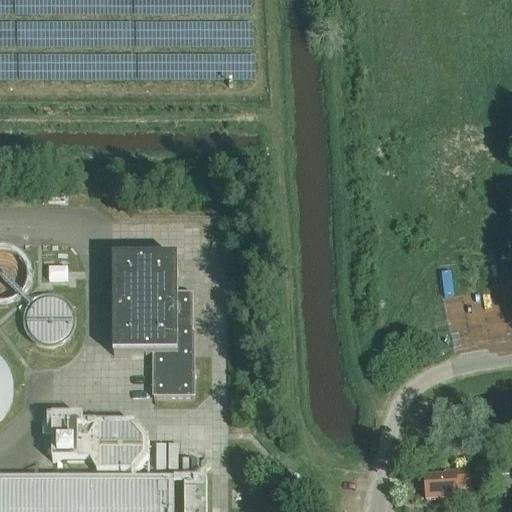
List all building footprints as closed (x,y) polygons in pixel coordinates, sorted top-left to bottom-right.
[(154,358),(154,402),(194,402),(194,297),(178,297),(178,262),(114,262),(114,358),(154,358)] [(0,300),(23,294),(19,279),(17,280),(13,263),(0,266),(0,300)] [(235,296),(246,296),(246,287),(235,287),(235,296)] [(33,342),(69,340),(68,309),(32,310),(33,342)] [(97,475),(138,475),(149,462),(149,442),(136,426),(84,426),(84,420),(53,420),(52,464),(90,464),(97,475)] [(180,471),(178,446),(154,447),(155,472),(180,471)] [(511,469),(489,471),(490,490),(511,488),(511,469)] [(446,477),(425,479),(426,503),(458,501),(457,492),(470,491),(469,473),(446,475),(446,477)] [(185,481),(184,511),(207,511),(207,481),(185,481)]
